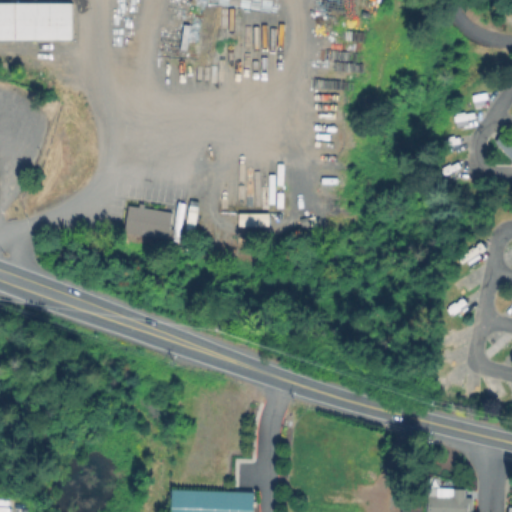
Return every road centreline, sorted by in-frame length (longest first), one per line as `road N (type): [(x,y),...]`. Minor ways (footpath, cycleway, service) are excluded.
road 1 (secondary): [(285,380),(0,275)]
road 2 (secondary): [(511,442),(285,380)]
